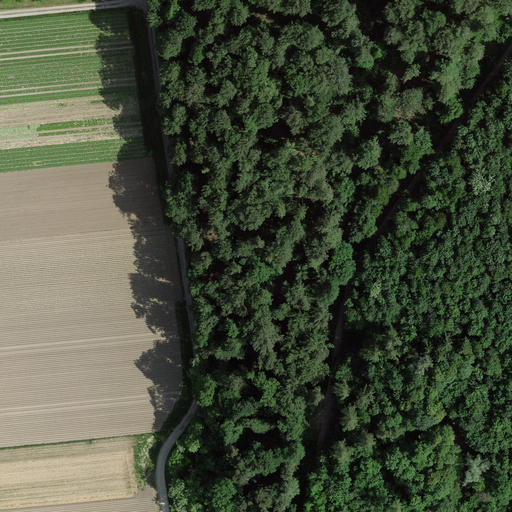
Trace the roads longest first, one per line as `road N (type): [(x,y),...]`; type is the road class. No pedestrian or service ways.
road 1 (track): [(147,0),(199,378),(197,403),(161,462),(165,511)]
road 2 (track): [(511,51),(374,235),(353,275),(337,317),(326,429),(301,511)]
road 3 (track): [(0,14),(147,0)]
